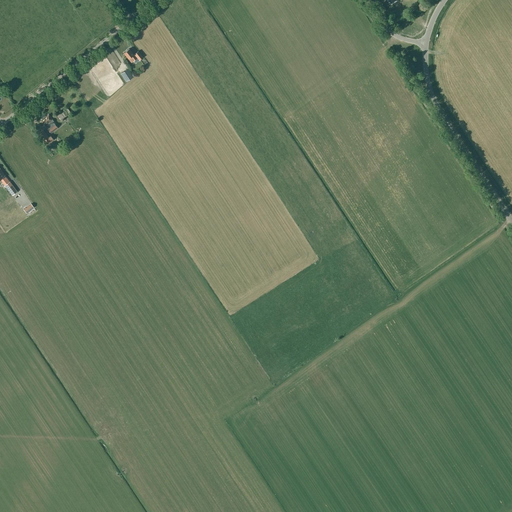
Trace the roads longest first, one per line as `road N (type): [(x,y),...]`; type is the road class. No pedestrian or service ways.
road 1 (tertiary): [(511,218),(434,99),(424,44)]
road 2 (unclassified): [(0,125),(152,0)]
